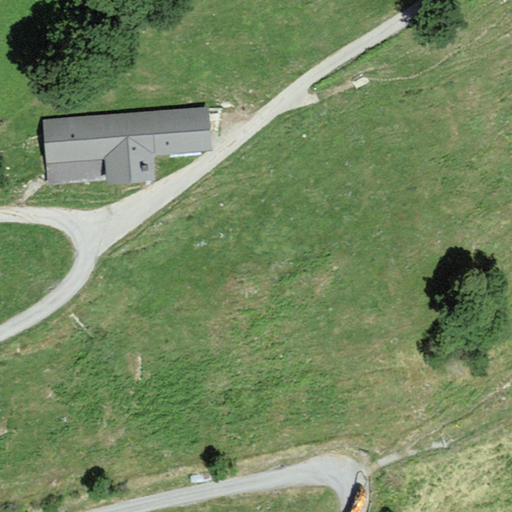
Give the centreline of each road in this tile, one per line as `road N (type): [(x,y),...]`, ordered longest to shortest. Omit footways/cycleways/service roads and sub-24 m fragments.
road 1 (residential): [(88,238),(215,155),(321,69),(432,0)]
road 2 (residential): [(351,511),(347,481),(327,471),(109,511)]
road 3 (residential): [(0,332),(72,284),(88,238)]
